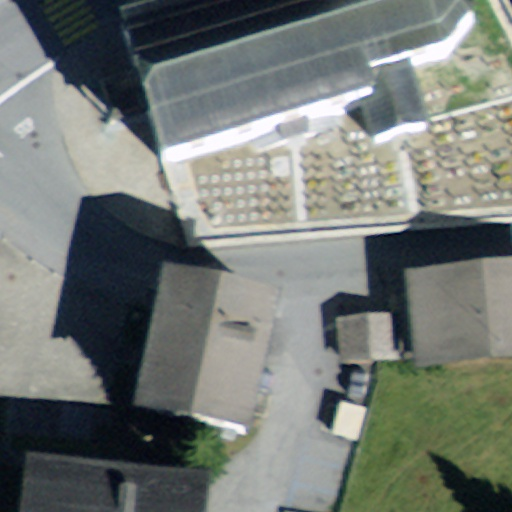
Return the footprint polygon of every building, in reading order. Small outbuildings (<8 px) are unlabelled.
[(204,0),(125,23),(140,88),(163,163),(357,105),(369,146),(397,137),(426,129),(406,63),(444,52),(469,15),(464,0),(204,0)] [(511,260),(405,270),(413,368),(511,359),(511,260)] [(278,288),(162,264),(156,291),(132,406),(248,430),(278,288)] [(389,314),(335,318),(339,360),(393,356),(389,314)] [(143,467),(27,453),(19,511),(204,511),(208,474),(143,467)]
